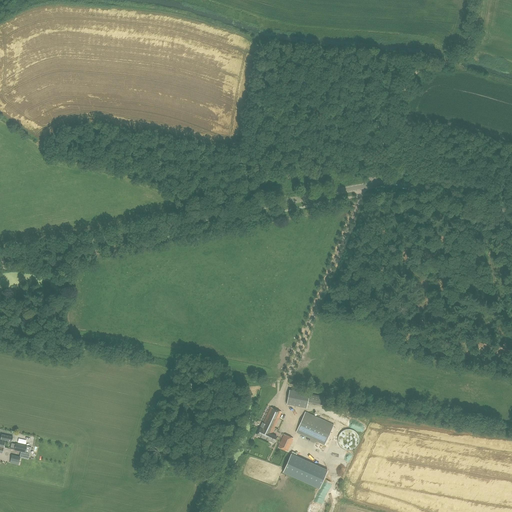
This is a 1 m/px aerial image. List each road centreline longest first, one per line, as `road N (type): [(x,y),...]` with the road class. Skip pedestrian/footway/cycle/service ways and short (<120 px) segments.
road 1 (tertiary): [(0,260),(364,185)]
road 2 (unclassified): [(364,185),(408,81),(461,52),(479,0)]
road 3 (tertiary): [(364,185),(413,187),(511,214)]
